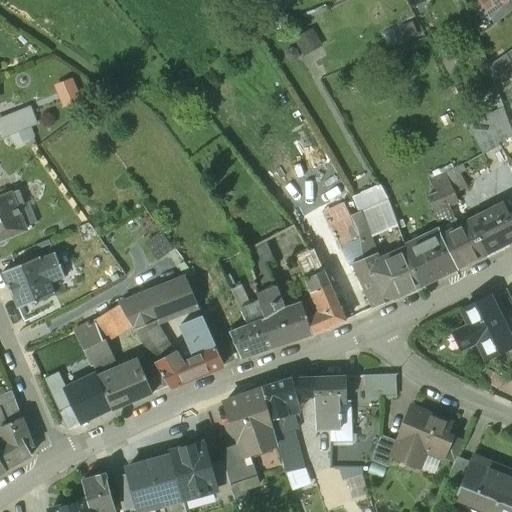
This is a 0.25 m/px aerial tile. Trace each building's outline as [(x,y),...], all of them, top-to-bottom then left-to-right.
[(479,0),(487,10),(489,12),(506,0),(479,0)] [(511,3),(509,0),(506,0),(489,12),(487,10),(484,12),(493,25),(511,11),(511,3)] [(337,44),(325,22),(299,36),(311,58),(337,44)] [(504,112),(487,120),(496,139),(511,132),(504,112)] [(25,113),(0,123),(0,132),(3,139),(30,128),(25,113)] [(486,118),(469,126),(482,155),(500,146),(496,139),(487,120),(486,118)] [(455,169),(431,182),(435,192),(429,196),(432,212),(443,208),(445,212),(459,205),(453,194),(464,188),(455,169)] [(353,198),(359,212),(388,199),(381,185),(353,198)] [(18,192),(0,199),(0,240),(25,231),(17,208),(23,205),(18,192)] [(388,199),(359,212),(365,224),(369,236),(397,224),(388,199)] [(511,221),(502,203),(477,216),(480,221),(469,227),(484,256),(511,240),(511,221)] [(369,236),(365,224),(359,212),(350,216),(359,234),(360,237),(363,259),(375,253),(369,236)] [(350,216),(334,224),(345,244),(360,237),(359,234),(350,216)] [(466,222),(467,224),(469,227),(480,221),(477,216),(466,222)] [(467,224),(459,229),(454,220),(436,229),(439,234),(457,269),(484,256),(469,227),(467,224)] [(317,246),(304,225),(297,230),(309,251),(313,249),(317,246)] [(436,229),(405,244),(406,247),(407,250),(439,234),(436,229)] [(439,234),(407,250),(421,286),(423,285),(423,286),(457,269),(439,234)] [(360,237),(345,244),(353,263),(363,259),(360,237)] [(265,241),(244,251),(251,273),(266,266),(266,265),(274,262),(265,241)] [(37,257),(33,246),(10,255),(15,266),(37,257)] [(406,247),(378,260),(393,299),(421,286),(407,250),(406,247)] [(309,251),(295,258),(305,280),(323,272),(313,249),(309,251)] [(37,257),(15,266),(2,272),(18,309),(54,293),(50,283),(65,276),(55,252),(40,258),(40,256),(37,257)] [(375,253),(363,259),(353,263),(351,264),(372,308),(393,299),(378,260),(375,253)] [(266,266),(251,273),(253,278),(252,279),(256,293),(274,286),(266,265),(266,266)] [(345,321),(323,272),(305,280),(314,299),(320,313),(306,318),(312,334),(312,335),(316,334),(345,321)] [(186,278),(119,304),(131,324),(134,329),(156,320),(157,320),(197,305),(198,305),(193,292),(186,278)] [(249,304),(240,285),(230,289),(247,325),(248,325),(254,322),(253,312),(249,304)] [(274,286),(256,293),(264,318),(261,319),(272,347),(312,334),(306,318),(300,304),(284,309),(274,286)] [(511,343),(489,297),(462,310),(468,323),(451,331),(461,352),(478,343),(485,359),(511,346),(511,343)] [(314,299),(300,304),(306,318),(320,313),(314,299)] [(264,318),(259,301),(249,304),(253,312),(254,322),(261,319),(264,318)] [(94,320),(73,331),(91,367),(93,366),(95,371),(97,376),(114,369),(102,342),(131,324),(119,304),(94,320)] [(201,316),(178,325),(193,357),(215,347),(212,339),(201,316)] [(247,325),(229,332),(240,358),(272,347),(261,319),(254,322),(248,325),(247,325)] [(176,352),(157,320),(156,320),(134,329),(156,362),(176,352)] [(192,379),(207,372),(224,365),(215,347),(193,357),(181,363),(176,352),(156,362),(171,388),(192,379)] [(114,369),(97,376),(112,410),(151,394),(137,360),(131,362),(130,359),(120,362),(121,366),(114,369)] [(97,376),(95,371),(62,385),(71,405),(79,424),(112,410),(97,376)] [(58,411),(71,405),(62,385),(57,373),(43,379),(58,411)] [(395,374),(364,376),(366,398),(396,397),(395,374)] [(345,376),(313,377),(314,396),(316,428),(316,430),(339,429),(338,402),(347,401),(345,376)] [(313,377),(292,378),(297,396),(314,396),(313,377)] [(292,378),(262,388),(262,390),(276,436),(291,431),(285,409),(300,405),(297,396),(292,378)] [(262,390),(225,402),(238,444),(241,456),(249,453),(278,444),(276,436),(262,390)] [(22,419),(11,391),(0,395),(0,413),(5,425),(22,419)] [(306,429),(316,428),(314,396),(297,396),(300,405),(306,429)] [(350,401),(347,401),(338,402),(339,429),(330,430),(330,442),(352,441),(350,401)] [(415,408),(410,410),(407,416),(410,423),(405,435),(398,438),(397,441),(391,456),(392,456),(419,467),(425,452),(443,459),(452,437),(446,435),(450,423),(415,408)] [(33,446),(22,419),(5,425),(0,426),(0,428),(5,442),(0,445),(0,459),(6,470),(31,455),(28,449),(33,446)] [(291,431),(276,436),(278,444),(284,469),(301,466),(291,431)] [(397,441),(382,435),(372,460),(388,467),(392,456),(391,456),(397,441)] [(183,499),(216,490),(209,465),(203,443),(170,452),(171,456),(183,499)] [(238,444),(219,450),(223,460),(230,485),(256,477),(249,453),(241,456),(238,444)] [(157,460),(150,456),(146,463),(127,468),(128,474),(137,507),(139,511),(140,511),(155,511),(154,507),(183,499),(171,456),(157,460)] [(510,470),(472,456),(470,461),(507,476),(510,470)] [(469,462),(456,457),(447,479),(461,485),(469,462)] [(230,485),(223,460),(209,465),(216,490),(219,498),(233,494),(230,485)] [(492,511),(507,476),(470,461),(469,462),(461,485),(455,498),(490,511),(492,511)] [(128,474),(115,478),(124,511),(137,507),(128,474)] [(107,511),(115,509),(105,475),(82,480),(87,500),(90,511),(107,511)] [(511,511),(511,478),(507,476),(492,511),(511,511)] [(90,511),(87,500),(50,510),(50,511),(90,511)]
